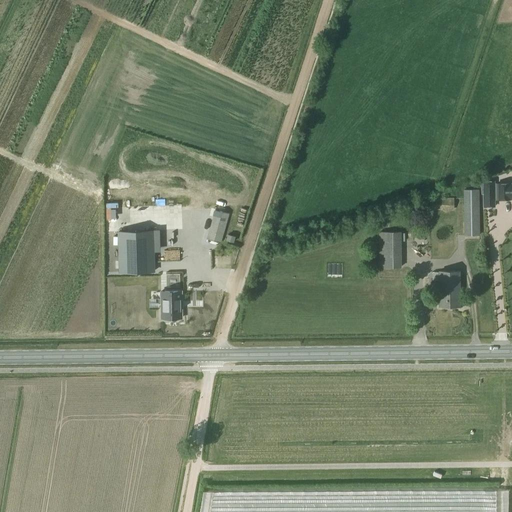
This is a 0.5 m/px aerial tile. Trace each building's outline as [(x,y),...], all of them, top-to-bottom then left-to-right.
[(483,194),(483,207),(494,206),(494,180),(482,180),(482,183),(480,183),(481,194),(483,194)] [(510,197),(511,197),(511,183),(510,184),(496,184),(496,199),(510,199),(510,197)] [(479,189),(463,189),(464,236),(480,236),(479,189)] [(454,197),(432,197),(432,209),(454,209),(454,197)] [(215,210),(207,238),(221,242),(229,214),(215,210)] [(179,267),(178,226),(156,227),(157,267),(179,267)] [(154,271),(152,230),(118,231),(119,272),(154,271)] [(401,233),(380,233),(380,268),(401,267),(401,233)] [(228,234),(226,240),(234,242),(236,236),(228,234)] [(459,271),(439,272),(439,306),(459,306),(459,271)] [(181,291),(161,291),(162,317),(182,317),(181,291)]
